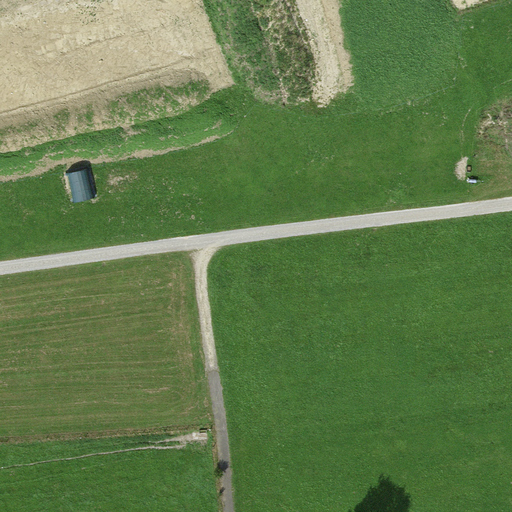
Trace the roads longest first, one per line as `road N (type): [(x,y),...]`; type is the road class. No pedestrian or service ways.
road 1 (track): [(511,207),(0,268)]
road 2 (track): [(231,511),(203,245)]
